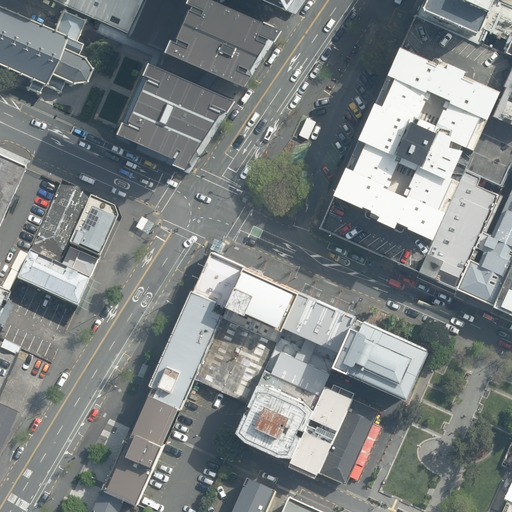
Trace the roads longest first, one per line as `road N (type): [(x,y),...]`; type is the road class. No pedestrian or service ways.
road 1 (secondary): [(196,206),(5,511)]
road 2 (secondary): [(196,206),(511,342)]
road 3 (secondary): [(333,0),(196,206)]
road 4 (secondary): [(0,115),(196,206)]
road 5 (residential): [(353,505),(229,451)]
